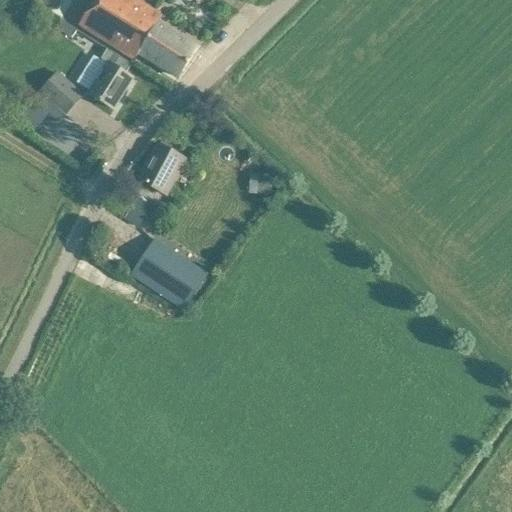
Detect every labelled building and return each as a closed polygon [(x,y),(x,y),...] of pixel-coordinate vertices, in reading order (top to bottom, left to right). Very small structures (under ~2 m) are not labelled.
[(162,18),(133,0),(95,0),(79,26),(117,52),(134,62),(139,54),(179,79),(197,50),(157,25),(162,18)] [(131,65),(107,50),(100,61),(107,65),(88,95),(113,111),(132,80),(125,75),(131,65)] [(82,97),(57,75),(41,93),(66,115),(82,97)] [(186,161),(174,154),(156,145),(137,180),(167,196),(186,161)] [(126,192),(113,212),(139,228),(152,209),(137,199),(126,192)] [(206,277),(154,242),(130,278),(182,312),(206,277)]
